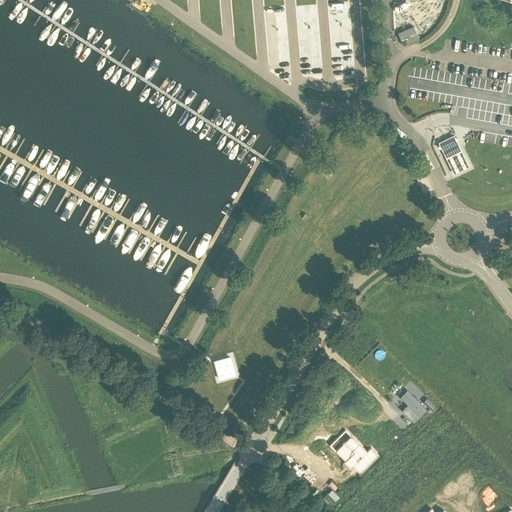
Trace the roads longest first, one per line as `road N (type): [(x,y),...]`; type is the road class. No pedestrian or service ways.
road 1 (unclassified): [(249,452),(354,280),(399,252),(437,241)]
road 2 (unclassified): [(451,213),(431,164),(382,101)]
